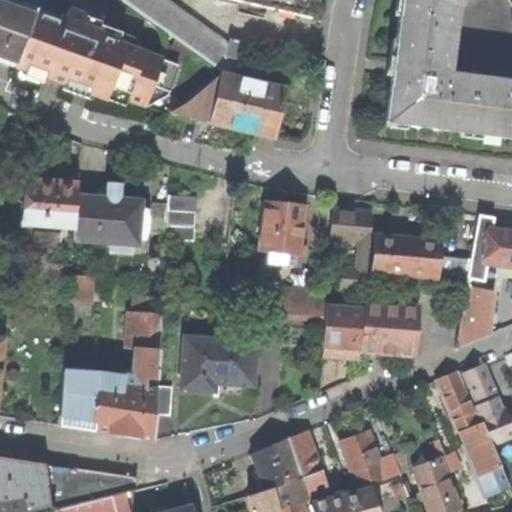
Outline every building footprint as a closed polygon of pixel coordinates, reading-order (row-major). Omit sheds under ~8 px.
[(0,0),(0,61),(12,66),(36,0),(0,0)] [(127,12),(93,0),(36,0),(12,66),(67,86),(104,99),(107,92),(144,106),(151,86),(168,92),(178,65),(129,48),(133,37),(120,32),(127,12)] [(228,43),(168,0),(121,0),(221,72),(225,54),(228,43)] [(231,0),(310,19),(314,0),(231,0)] [(400,0),(398,20),(454,27),(456,8),(463,0),(400,0)] [(447,74),(454,27),(398,20),(392,63),(385,122),(440,130),(447,74)] [(229,37),(228,43),(225,54),(236,57),(241,58),(245,41),(229,37)] [(232,76),(236,57),(225,54),(221,72),(221,74),(232,76)] [(232,76),(221,74),(221,72),(185,102),(167,113),(185,117),(273,138),(284,89),(232,76)] [(511,81),(447,74),(440,130),(511,138),(511,81)] [(54,182),(32,180),(31,196),(23,195),(21,225),(73,228),(76,198),(77,184),(54,182)] [(105,200),(76,198),(73,228),(72,240),(108,243),(107,253),(133,255),(134,244),(135,245),(138,202),(118,201),(119,185),(111,185),(106,184),(105,200)] [(196,198),(167,196),(166,205),(165,234),(164,241),(193,243),(196,198)] [(287,254),(298,255),(304,205),(284,203),(263,201),(256,251),(268,252),(287,254)] [(150,234),(165,234),(166,205),(151,204),(150,234)] [(363,289),(368,236),(369,222),(370,212),(346,210),(332,208),(329,241),(357,244),(355,269),(348,269),(348,265),(342,265),(340,288),(363,289)] [(485,264),(511,267),(511,231),(491,229),(492,217),(478,215),(469,261),(466,278),(482,281),(485,264)] [(464,290),(466,278),(469,261),(437,258),(438,241),(409,239),(381,237),(382,223),(369,222),(368,236),(374,236),(371,272),(435,277),(434,288),(464,290)] [(286,265),(287,254),(268,252),(267,263),(286,265)] [(491,292),(466,287),(455,347),(470,340),(486,333),(491,292)] [(322,319),(323,290),(283,288),(281,316),(322,319)] [(362,302),(361,311),(358,351),(389,354),(413,355),(417,306),(362,302)] [(361,311),(324,307),(321,355),(340,357),(357,359),(358,351),(361,311)] [(112,435),(153,441),(154,415),(156,386),(160,315),(128,314),(126,331),(132,332),(133,349),(135,350),(133,368),(122,367),(120,384),(97,381),(99,378),(99,374),(62,371),(58,416),(94,421),(93,432),(112,435)] [(184,339),(181,389),(204,390),(213,391),(213,382),(251,385),(253,343),(257,343),(258,328),(227,326),(226,341),(184,339)] [(491,446),(511,437),(482,367),(469,373),(463,376),(476,405),(473,406),(480,423),(491,446)] [(511,500),(497,469),(500,468),(492,447),(491,446),(480,423),(476,425),(454,373),(444,378),(437,381),(459,432),(465,449),(476,478),(478,477),(492,506),(511,501),(511,500)] [(171,387),(156,386),(154,415),(169,416),(171,387)] [(306,497),(326,489),(305,431),(299,433),(287,438),(299,477),(306,497)] [(355,488),(397,472),(391,455),(377,460),(366,431),(351,436),(338,441),(355,488)] [(444,458),(465,449),(459,432),(437,441),(441,450),(444,458)] [(437,452),(441,450),(437,441),(434,435),(415,444),(420,458),(430,454),(435,464),(413,473),(428,511),(451,511),(459,509),(441,462),(437,452)] [(248,454),(263,491),(299,477),(287,438),(266,447),(248,454)] [(511,439),(492,447),(500,468),(500,469),(511,464),(511,439)] [(403,451),(391,455),(397,472),(398,475),(406,472),(403,451)] [(0,511),(44,511),(57,509),(124,492),(135,490),(136,478),(16,459),(0,456),(0,511)] [(337,482),(344,479),(335,456),(328,459),(337,482)] [(306,499),(306,497),(299,477),(263,491),(248,495),(251,511),(261,511),(271,509),(272,511),(304,511),(301,501),(306,499)] [(396,500),(406,496),(401,482),(390,486),(396,500)] [(388,511),(385,498),(373,500),(370,488),(352,493),(352,496),(348,497),(347,490),(342,490),(343,498),(326,503),(323,501),(308,505),(310,511),(388,511)] [(129,511),(124,492),(57,509),(57,511),(129,511)]
